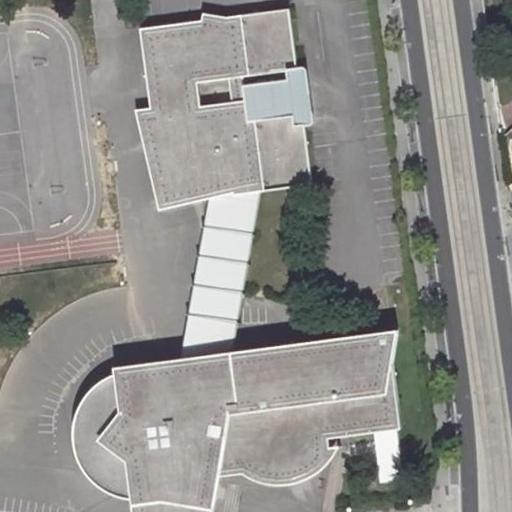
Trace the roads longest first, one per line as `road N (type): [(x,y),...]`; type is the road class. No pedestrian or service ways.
road 1 (unclassified): [(408,0),(461,392),(469,511)]
road 2 (unclassified): [(511,374),(461,0)]
road 3 (unknown): [(324,0),(367,270)]
